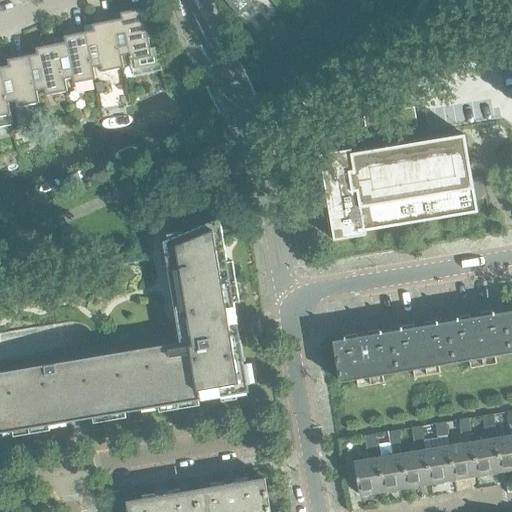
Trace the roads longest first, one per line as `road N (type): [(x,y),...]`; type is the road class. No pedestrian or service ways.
road 1 (residential): [(295,304),(281,286),(259,158),(186,0)]
road 2 (residential): [(71,474),(308,435)]
road 3 (residential): [(295,304),(331,289),(511,258)]
road 4 (residential): [(308,435),(288,321),(295,304)]
